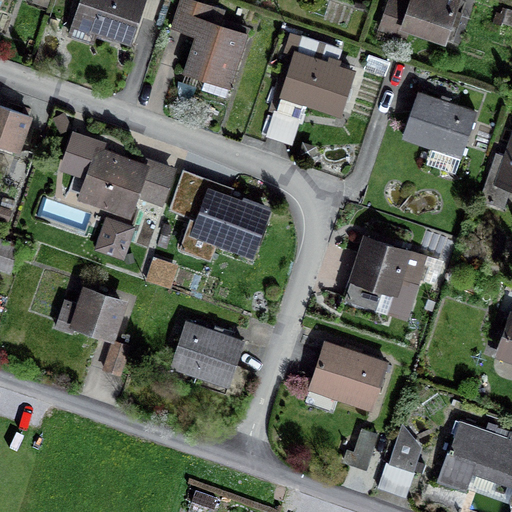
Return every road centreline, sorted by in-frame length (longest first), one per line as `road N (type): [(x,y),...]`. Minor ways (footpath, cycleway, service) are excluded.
road 1 (residential): [(0,76),(321,197),(243,460)]
road 2 (residential): [(243,460),(0,375)]
road 3 (residential): [(390,511),(243,460)]
